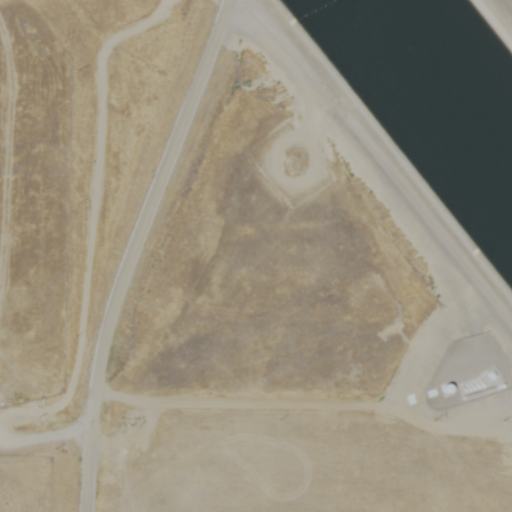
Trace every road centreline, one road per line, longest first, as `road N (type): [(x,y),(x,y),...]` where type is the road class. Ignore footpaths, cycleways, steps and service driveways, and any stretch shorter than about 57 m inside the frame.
road 1 (tertiary): [(85,511),(92,388),(114,291),(231,0)]
road 2 (residential): [(511,319),(342,103),(248,0)]
